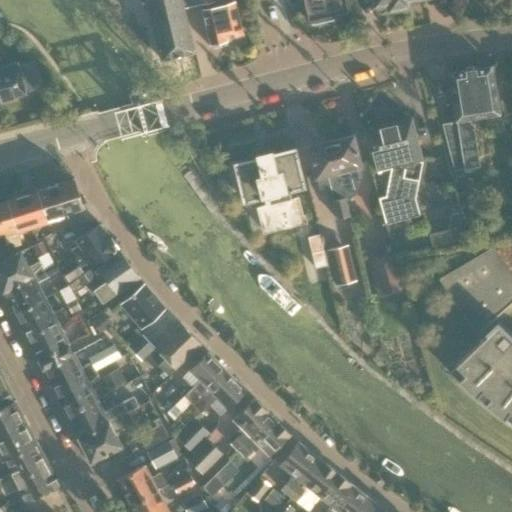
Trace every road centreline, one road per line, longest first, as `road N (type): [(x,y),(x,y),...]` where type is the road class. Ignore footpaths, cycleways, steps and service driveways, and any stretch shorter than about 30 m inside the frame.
road 1 (residential): [(404,511),(197,324),(112,228),(63,139)]
road 2 (tertiary): [(278,80),(511,37)]
road 3 (tertiary): [(63,139),(278,80)]
road 4 (residential): [(92,511),(0,334)]
